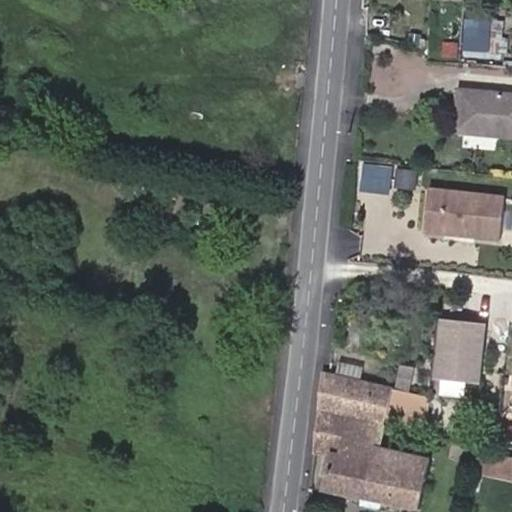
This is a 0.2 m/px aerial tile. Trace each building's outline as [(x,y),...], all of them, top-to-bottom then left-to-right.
[(112,36),(112,12),(40,11),(40,34),(49,35),(99,35),(112,36)] [(177,37),(199,37),(200,18),(178,18),(177,37)] [(465,49),(487,51),(489,21),(467,19),(465,49)] [(489,21),(487,51),(502,52),(503,21),(489,21)] [(201,38),(199,37),(177,37),(112,36),(99,35),(98,71),(128,71),(158,72),(201,72),(201,38)] [(419,46),(428,46),(428,36),(420,35),(419,46)] [(158,72),(128,71),(129,90),(158,90),(158,72)] [(46,82),(46,88),(45,112),(91,115),(94,85),(46,82)] [(511,95),(458,90),(454,131),(511,136),(511,95)] [(393,164),(362,161),(360,186),(391,189),(393,164)] [(416,185),(417,170),(398,169),(397,184),(416,185)] [(505,197),(432,189),(427,236),(461,239),(465,235),(471,235),(474,241),(501,243),(505,197)] [(476,384),(482,324),(439,320),(433,380),(476,384)] [(431,397),(324,374),(315,453),(329,456),(339,458),(348,417),(384,424),(386,414),(408,419),(426,423),(431,397)] [(339,458),(329,456),(322,488),(417,508),(429,458),(380,447),(384,424),(348,417),(339,458)] [(426,423),(408,419),(407,425),(424,429),(426,423)] [(480,450),(475,473),(483,474),(499,478),(504,455),(480,450)] [(511,456),(504,455),(499,478),(511,480),(511,456)] [(481,489),(483,474),(475,473),(472,487),(481,489)]
